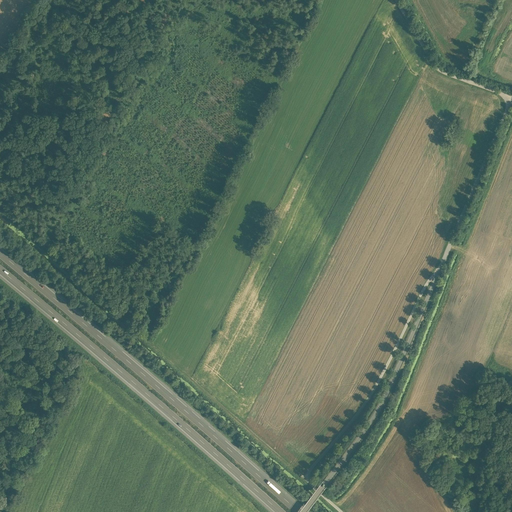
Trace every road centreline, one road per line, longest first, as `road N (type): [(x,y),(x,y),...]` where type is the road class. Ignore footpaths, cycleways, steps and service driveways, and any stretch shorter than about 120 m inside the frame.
road 1 (unclassified): [(511,98),(378,410),(301,511)]
road 2 (track): [(307,481),(0,204)]
road 3 (motorway): [(299,511),(0,252)]
road 4 (motorway): [(0,270),(280,511)]
road 5 (track): [(341,511),(306,473),(372,392),(439,268)]
road 6 (track): [(44,244),(191,0)]
road 7 (unclassified): [(396,0),(434,64),(511,97)]
